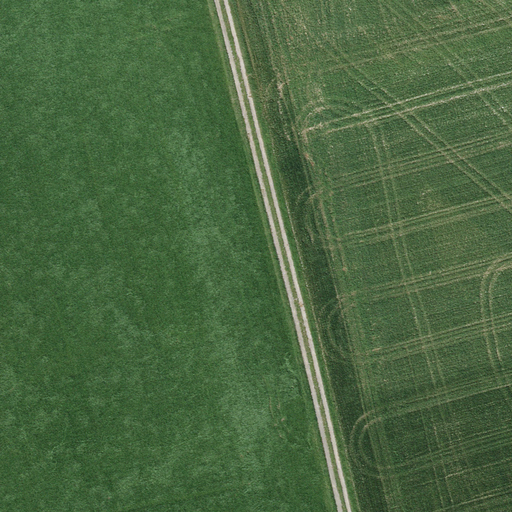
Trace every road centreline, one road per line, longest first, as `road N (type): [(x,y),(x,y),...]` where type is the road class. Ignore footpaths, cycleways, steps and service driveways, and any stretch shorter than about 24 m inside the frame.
road 1 (track): [(345,511),(217,0)]
road 2 (motorway): [(0,225),(470,0)]
road 3 (motorway): [(154,0),(0,64)]
